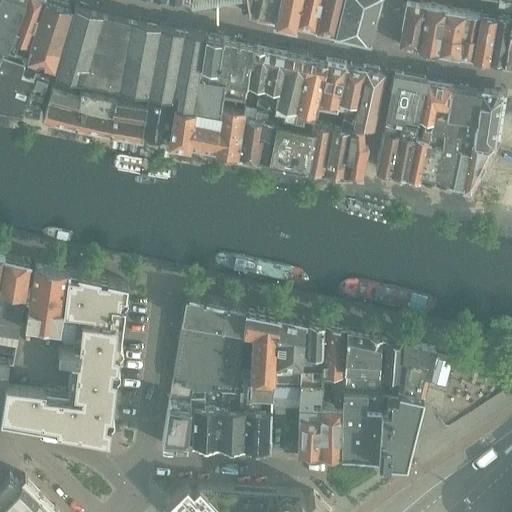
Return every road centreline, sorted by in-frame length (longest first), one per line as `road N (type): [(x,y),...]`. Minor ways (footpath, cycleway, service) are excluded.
road 1 (residential): [(504,220),(365,184),(0,120)]
road 2 (residential): [(163,278),(385,324)]
road 3 (residential): [(142,464),(163,278)]
road 4 (residential): [(0,244),(163,278)]
road 5 (secondary): [(511,429),(400,511)]
road 6 (unclassified): [(128,497),(84,456),(26,442)]
